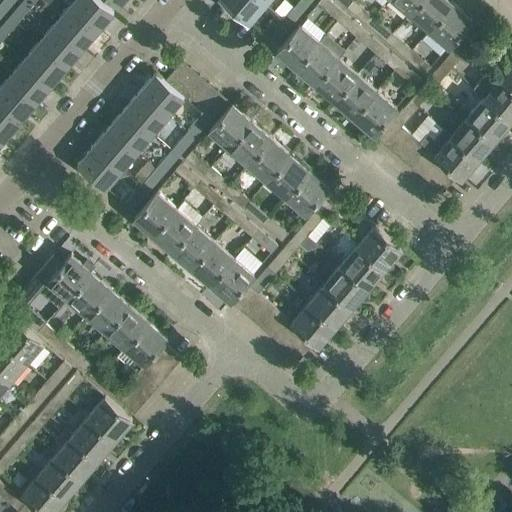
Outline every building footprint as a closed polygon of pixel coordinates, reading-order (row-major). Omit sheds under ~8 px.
[(0,7),(5,12),(14,0),(0,0),(0,1),(0,7)] [(22,0),(9,16),(17,22),(33,4),(28,0),(22,0)] [(102,0),(73,0),(70,4),(98,28),(114,10),(102,0)] [(223,0),(248,21),(249,20),(265,2),(262,0),(223,0)] [(307,6),(300,0),(298,0),(283,17),(291,24),(307,6)] [(330,0),(319,0),(317,2),(337,19),(344,11),(330,0)] [(353,0),(348,7),(367,23),(373,16),(354,0),(353,0)] [(396,0),(410,12),(419,0),(396,0)] [(419,0),(410,12),(429,28),(452,1),(451,0),(419,0)] [(448,45),(472,18),(452,1),(429,28),(448,45)] [(82,46),(98,28),(70,4),(54,22),(82,46)] [(344,11),(337,19),(356,35),(363,28),(344,11)] [(0,26),(0,39),(1,40),(17,22),(9,16),(0,26)] [(386,40),(392,32),(373,16),(367,23),(386,40)] [(291,24),(283,17),(267,36),(275,43),(291,24)] [(54,22),(39,41),(67,65),(82,46),(54,22)] [(296,67),(320,39),(300,22),(277,50),(296,67)] [(476,22),(460,41),(467,48),(484,28),(476,22)] [(363,28),(356,35),(375,52),(382,44),(363,28)] [(405,56),(412,49),(392,32),(386,40),(405,56)] [(320,39),(296,67),(316,83),(339,56),(320,39)] [(51,83),(67,65),(39,41),(23,59),(51,83)] [(451,67),(467,48),(460,41),(443,60),(451,67)] [(401,61),(382,44),(375,52),(395,68),(401,61)] [(424,73),(431,65),(412,49),(405,56),(424,73)] [(339,56),(316,83),(335,99),(358,72),(339,56)] [(23,59),(7,77),(35,101),(51,83),(23,59)] [(165,78),(175,86),(191,67),(182,59),(165,78)] [(434,86),(451,67),(443,60),(427,79),(434,86)] [(421,78),(401,61),(395,68),(414,85),(421,78)] [(511,62),(501,76),(511,85),(511,62)] [(200,75),(191,67),(175,86),(184,94),(200,75)] [(511,119),(511,118),(511,85),(501,76),(490,67),(473,86),(484,95),(511,119)] [(140,89),(168,113),(184,94),(175,86),(165,78),(156,71),(140,89)] [(358,72),(335,99),(354,116),(377,89),(358,72)] [(209,82),(200,75),(184,94),(193,102),(209,82)] [(35,101),(7,77),(0,85),(0,102),(19,120),(35,101)] [(418,105),(434,86),(427,79),(411,98),(418,105)] [(193,102),(202,109),(218,90),(209,82),(193,102)] [(140,89),(124,107),(152,131),(168,113),(140,89)] [(377,89),(354,116),(373,132),(397,105),(377,89)] [(227,98),(218,90),(202,109),(203,111),(211,117),(227,98)] [(495,138),(511,119),(484,95),(468,114),(495,138)] [(401,125),(418,105),(411,98),(394,118),(401,125)] [(209,129),(228,145),(252,118),(232,101),(209,129)] [(0,102),(0,135),(4,138),(19,120),(0,102)] [(124,107),(109,126),(137,149),(152,131),(124,107)] [(195,136),(211,117),(203,111),(187,129),(195,136)] [(428,113),(411,133),(412,134),(421,142),(430,149),(439,157),(448,165),(458,173),(462,177),(479,157),(451,134),(443,127),(428,113)] [(479,157),(495,138),(468,114),(451,134),(479,157)] [(252,118),(228,145),(247,162),(271,135),(252,118)] [(388,145),(403,126),(401,125),(394,118),(378,136),(388,145)] [(109,126),(93,144),(121,168),(137,149),(109,126)] [(388,145),(397,153),(412,134),(411,133),(403,126),(388,145)] [(187,129),(172,148),(179,154),(195,136),(187,129)] [(406,160),(421,142),(412,134),(397,153),(406,160)] [(247,162),(266,178),(290,151),(271,135),(247,162)] [(406,160),(415,168),(430,149),(421,142),(406,160)] [(105,186),(121,168),(93,144),(77,163),(105,186)] [(172,148),(156,166),(164,172),(179,154),(172,148)] [(185,156),(204,173),(211,166),(191,149),(185,156)] [(423,175),(439,157),(430,149),(415,168),(423,175)] [(266,178),(286,195),(309,168),(290,151),(266,178)] [(423,175),(432,183),(448,165),(439,157),(423,175)] [(181,161),(174,169),(194,185),(200,178),(181,161)] [(442,191),(458,173),(448,165),(432,183),(442,191)] [(156,166),(140,184),(148,191),(164,172),(156,166)] [(204,173),(223,190),(230,182),(211,166),(204,173)] [(329,185),(309,168),(286,195),(305,212),(329,185)] [(200,178),(194,185),(213,202),(220,194),(200,178)] [(243,206),(249,199),(230,182),(223,190),(243,206)] [(132,209),(148,191),(140,184),(124,203),(132,209)] [(341,195),(333,188),(317,208),(324,214),(341,195)] [(153,233),(177,206),(157,189),(134,216),(153,233)] [(220,194),(213,202),(232,218),(239,211),(220,194)] [(262,223),(268,215),(249,199),(243,206),(262,223)] [(172,249),(196,222),(177,206),(153,233),(172,249)] [(317,208),(300,227),(308,233),(324,214),(317,208)] [(239,211),(232,218),(251,235),(258,227),(239,211)] [(281,240),(288,232),(268,215),(262,223),(281,240)] [(191,266),(215,239),(196,222),(172,249),(191,266)] [(358,243),(385,266),(402,247),(375,223),(358,243)] [(277,244),(258,227),(251,235),(271,252),(277,244)] [(308,233),(300,227),(284,246),(292,252),(308,233)] [(211,282),(234,255),(215,239),(191,266),(211,282)] [(341,262),(369,285),(385,266),(358,243),(341,262)] [(284,246),(268,265),(275,272),(292,252),(284,246)] [(53,253),(30,280),(40,289),(41,288),(60,305),(67,296),(90,269),(91,269),(94,265),(86,259),(83,262),(71,252),(63,261),(53,253)] [(230,299),(254,272),(234,255),(211,282),(230,299)] [(325,281),(352,305),(369,285),(341,262),(325,281)] [(251,285),(258,291),(275,272),(268,265),(251,285)] [(86,312),(110,285),(91,269),(90,269),(67,296),(86,312)] [(308,300),(336,324),(352,305),(325,281),(308,300)] [(106,329),(129,302),(110,285),(86,312),(106,329)] [(260,293),(258,291),(251,285),(235,303),(245,311),(260,293)] [(269,301),(260,293),(245,311),(254,319),(269,301)] [(17,295),(9,304),(19,313),(39,330),(45,322),(46,321),(17,295)] [(296,324),(305,331),(315,340),(319,343),(336,324),(308,300),(291,320),(296,324)] [(262,327),(278,308),(269,301),(254,319),(262,327)] [(129,302),(106,329),(125,345),(148,318),(129,302)] [(287,316),(278,308),(262,327),(271,334),(287,316)] [(287,316),(271,334),(280,342),(296,324),(291,320),(287,316)] [(15,317),(0,335),(0,338),(26,361),(43,341),(15,317)] [(148,318),(125,345),(144,362),(147,359),(155,350),(163,341),(168,335),(148,318)] [(39,330),(58,346),(64,338),(45,322),(39,330)] [(305,331),(296,324),(280,342),(289,350),(305,331)] [(305,331),(289,350),(299,358),(315,340),(305,331)] [(0,338),(0,369),(10,379),(26,361),(0,338)] [(77,363),(84,355),(64,338),(58,346),(77,363)] [(155,350),(173,366),(182,356),(163,341),(155,350)] [(166,375),(173,366),(155,350),(147,359),(166,375)] [(77,363),(96,379),(103,371),(84,355),(77,363)] [(64,359),(47,379),(55,385),(71,366),(64,359)] [(139,368),(158,384),(166,375),(147,359),(144,362),(139,368)] [(150,393),(158,384),(139,368),(132,377),(150,393)] [(0,369),(0,390),(10,379),(0,369)] [(67,396),(84,376),(76,370),(59,389),(67,396)] [(103,371),(96,379),(116,396),(122,388),(103,371)] [(124,386),(143,402),(150,393),(132,377),(124,386)] [(47,379),(32,397),(39,403),(55,385),(47,379)] [(134,412),(143,402),(124,386),(122,388),(116,396),(134,412)] [(59,389),(44,407),(51,414),(67,396),(59,389)] [(105,394),(88,414),(115,437),(132,418),(105,394)] [(32,397),(14,417),(22,423),(39,403),(32,397)] [(44,407),(27,427),(34,434),(51,414),(44,407)] [(88,414),(73,432),(100,455),(115,437),(88,414)] [(14,417),(0,433),(0,437),(5,443),(22,423),(14,417)] [(27,427),(10,447),(18,453),(34,434),(27,427)] [(73,432),(55,452),(83,476),(100,455),(73,432)] [(18,453),(10,447),(0,458),(0,471),(1,473),(18,453)] [(83,476),(55,452),(39,471),(66,495),(83,476)] [(39,471),(22,491),(46,511),(51,511),(66,495),(39,471)] [(0,491),(0,492),(19,509),(25,502),(6,485),(0,491)] [(19,509),(17,511),(37,511),(25,502),(19,509)]
